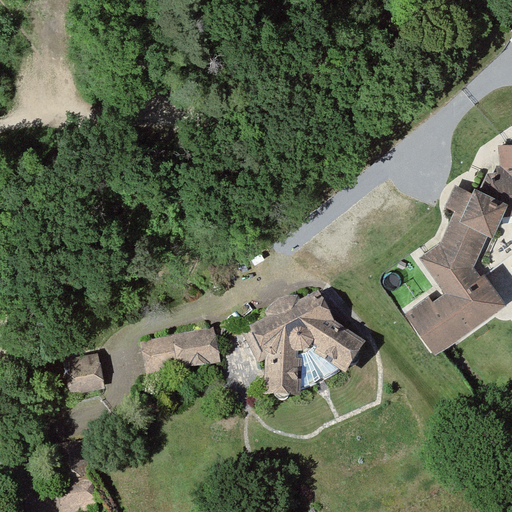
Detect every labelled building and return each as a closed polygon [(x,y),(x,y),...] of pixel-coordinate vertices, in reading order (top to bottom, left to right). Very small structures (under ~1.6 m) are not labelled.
[(511,140),(487,143),(490,176),(475,177),(470,190),(461,187),(437,249),(421,259),(444,295),(411,315),(431,347),(493,309),(469,270),(492,213),(511,220),(511,140)] [(312,300),(241,333),(254,360),(253,404),(292,405),(293,355),(344,385),(363,352),(327,331),(312,300)] [(205,333),(136,346),(143,382),(212,368),(205,333)] [(93,353),(55,361),(64,401),(101,393),(93,353)] [(65,465),(85,465),(85,443),(64,443),(65,465)]
